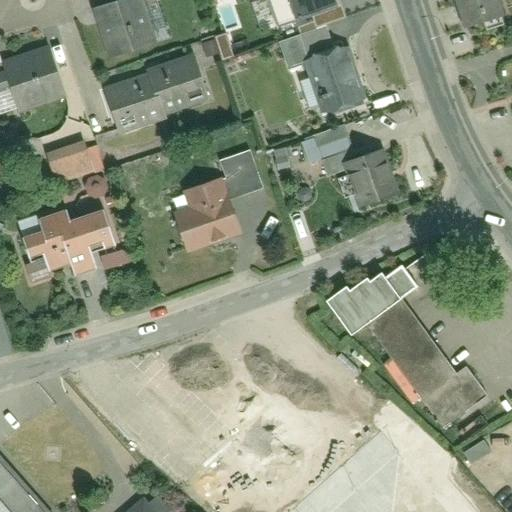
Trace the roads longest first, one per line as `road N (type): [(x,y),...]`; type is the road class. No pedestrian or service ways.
road 1 (unclassified): [(0,370),(484,200)]
road 2 (tertiary): [(484,200),(412,0)]
